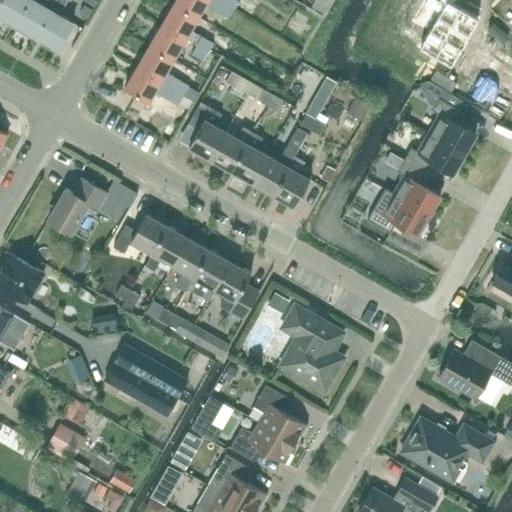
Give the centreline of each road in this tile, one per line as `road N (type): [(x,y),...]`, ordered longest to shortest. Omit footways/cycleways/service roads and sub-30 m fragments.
road 1 (residential): [(426,324),(55,116)]
road 2 (residential): [(426,324),(318,511)]
road 3 (residential): [(511,175),(426,324)]
road 4 (residential): [(55,116),(125,0)]
